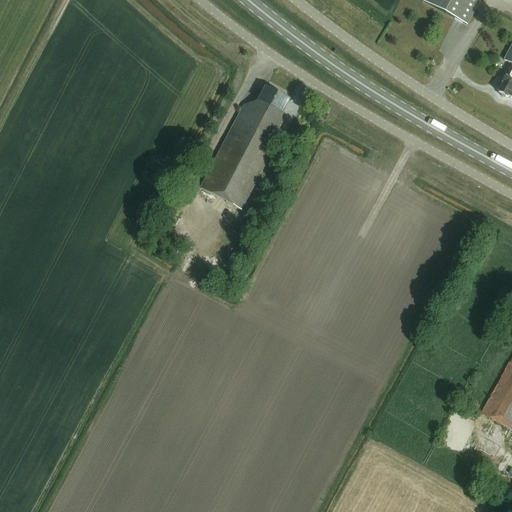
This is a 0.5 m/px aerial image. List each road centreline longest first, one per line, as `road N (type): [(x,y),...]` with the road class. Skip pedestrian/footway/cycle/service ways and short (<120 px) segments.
road 1 (unclassified): [(511,195),(324,89),(199,0)]
road 2 (primary): [(511,172),(358,82),(247,0)]
road 3 (unclassified): [(511,145),(295,0)]
